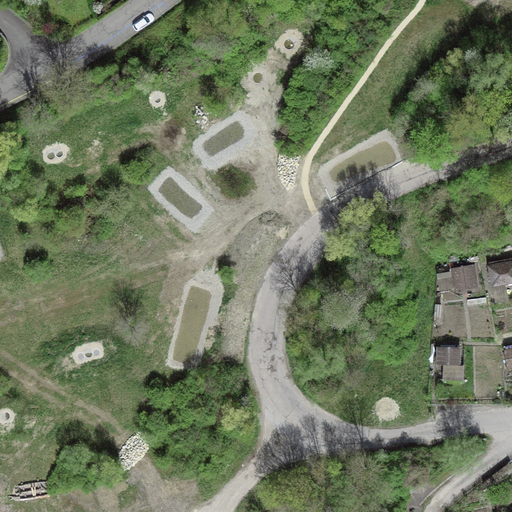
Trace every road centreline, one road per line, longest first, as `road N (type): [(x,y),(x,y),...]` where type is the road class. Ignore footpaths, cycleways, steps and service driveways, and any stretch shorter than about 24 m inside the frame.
road 1 (track): [(511,143),(371,190),(326,219),(277,285),(263,331),(267,378),(284,418),(306,435),(354,447),(511,422)]
road 2 (residential): [(0,106),(162,0)]
